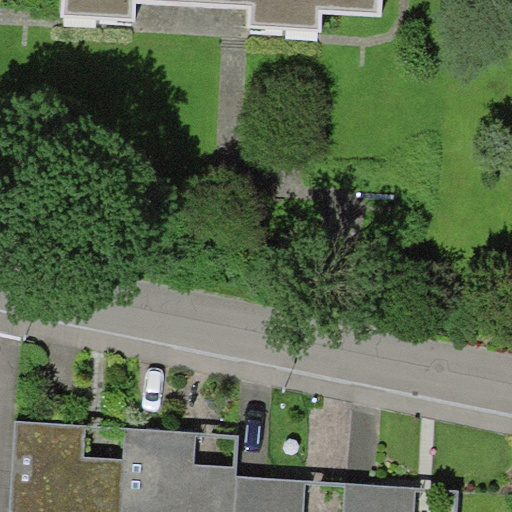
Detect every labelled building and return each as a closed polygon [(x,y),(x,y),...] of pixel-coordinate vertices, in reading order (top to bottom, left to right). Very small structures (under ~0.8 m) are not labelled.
[(60,0),(391,18),(391,0),(60,0)] [(89,422),(22,418),(15,511),(127,511),(131,457),(87,454),(89,422)] [(202,431),(133,426),(131,457),(127,511),(240,511),(243,475),(244,466),(200,463),(202,431)] [(310,511),(312,479),(243,475),(240,511),(310,511)] [(419,511),(421,488),(352,484),(350,511),(419,511)]
